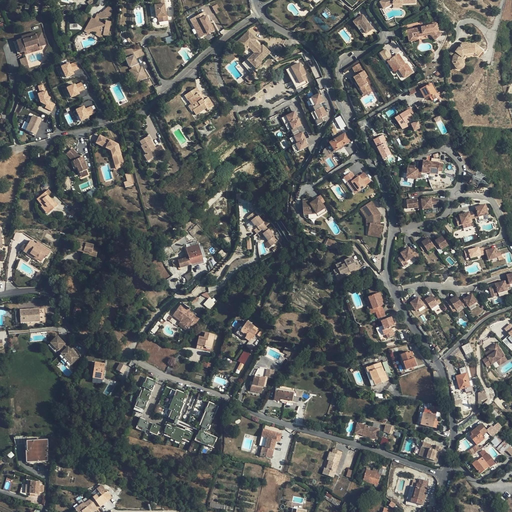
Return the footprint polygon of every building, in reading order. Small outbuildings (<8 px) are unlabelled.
[(166,16),(163,0),(157,1),(158,5),(155,6),(156,18),(158,17),(159,23),(168,21),(167,16),(166,16)] [(383,0),(380,2),(384,9),(393,4),(415,3),(415,0),(383,0)] [(220,11),(217,4),(212,7),(215,13),(220,11)] [(98,20),(110,18),(104,11),(101,13),(101,12),(98,15),(97,15),(96,15),(95,16),(95,18),(96,19),(98,20)] [(362,14),(353,21),(357,26),(359,24),(367,33),(373,28),(362,14)] [(214,31),(206,16),(195,22),(198,27),(199,27),(201,31),(200,31),(203,36),(214,31)] [(92,18),(85,30),(88,31),(87,32),(90,33),(90,32),(91,30),(103,37),(103,35),(108,36),(111,22),(106,21),(105,25),(92,18)] [(199,38),(203,36),(200,31),(201,31),(199,27),(198,27),(195,22),(192,24),(199,38)] [(421,27),(407,30),(409,40),(417,38),(417,37),(423,36),(422,33),(430,32),(437,39),(441,35),(437,30),(436,23),(428,25),(428,26),(421,27)] [(367,33),(359,24),(357,26),(364,35),(367,33)] [(90,32),(103,39),(103,37),(91,30),(90,32)] [(257,40),(249,31),(238,41),(247,50),(252,45),(257,51),(249,59),(257,67),(262,63),(261,62),(270,53),(263,45),(261,47),(255,41),(257,40)] [(25,48),(38,44),(39,47),(42,46),(46,45),(42,33),(36,35),(35,32),(21,37),(22,39),(16,41),(14,42),(18,54),(20,53),(24,52),(26,51),(25,48)] [(422,33),(423,36),(430,34),(435,40),(437,39),(430,32),(422,33)] [(247,50),(238,41),(236,43),(245,52),(247,50)] [(25,55),(43,49),(42,46),(39,47),(38,44),(25,48),(26,51),(24,52),(25,55)] [(479,59),(483,54),(475,47),(470,47),(467,45),(462,46),(458,51),(456,53),(455,55),(457,57),(455,59),(454,64),(457,65),(456,69),(458,71),(460,72),(462,72),(463,71),(464,69),(465,68),(465,66),(464,64),(464,60),(467,57),(476,56),(479,59)] [(136,59),(140,57),(137,51),(143,48),(142,47),(125,50),(128,58),(125,59),(128,66),(132,67),(133,66),(134,69),(133,70),(131,71),(133,76),(135,75),(137,79),(141,77),(142,79),(147,77),(143,70),(142,71),(140,67),(139,68),(137,65),(138,64),(136,59)] [(137,51),(140,57),(146,54),(143,48),(137,51)] [(388,58),(389,60),(392,58),(386,49),(380,53),(385,60),(388,58)] [(397,55),(387,61),(392,68),(396,65),(404,78),(413,72),(407,63),(406,64),(403,59),(401,61),(397,55)] [(22,67),(28,64),(26,57),(19,59),(22,67)] [(256,69),(257,67),(249,59),(247,60),(256,69)] [(298,63),(285,70),(296,89),(307,82),(303,74),(305,74),(298,63)] [(368,77),(360,63),(353,68),(358,75),(354,77),(361,88),(362,87),(365,92),(371,88),(365,79),(368,77)] [(73,67),(68,69),(68,68),(60,72),(64,81),(65,81),(72,78),(71,75),(76,73),(73,67)] [(253,71),(246,78),(250,83),(257,75),(253,71)] [(431,84),(420,90),(424,98),(429,95),(432,94),(432,96),(437,93),(431,84)] [(411,95),(420,90),(418,85),(413,87),(409,90),(411,95)] [(78,86),(73,88),(73,87),(65,91),(69,99),(77,95),(76,94),(81,91),(78,86)] [(53,112),(56,105),(50,103),(52,99),(49,98),(47,93),(46,93),(43,87),(39,89),(41,95),(39,96),(42,103),(48,106),(46,109),(53,112)] [(373,91),(371,88),(365,92),(362,87),(361,88),(363,92),(366,96),(373,91)] [(197,88),(191,92),(193,96),(199,93),(204,101),(205,100),(197,88)] [(208,98),(205,100),(204,101),(199,93),(193,96),(191,92),(185,95),(188,100),(190,99),(196,109),(194,111),(196,115),(207,108),(208,110),(214,106),(208,98)] [(440,92),(437,93),(432,96),(432,94),(429,95),(432,100),(433,100),(437,98),(438,101),(443,98),(440,92)] [(191,112),(194,111),(196,109),(190,99),(188,100),(191,105),(188,106),(191,112)] [(87,106),(83,109),(81,106),(74,110),(79,120),(86,116),(85,115),(91,112),(87,106)] [(395,118),(400,126),(414,118),(409,109),(395,118)] [(288,131),(302,125),(295,111),(282,117),(288,131)] [(331,123),(332,124),(333,122),(334,121),(336,121),(338,121),(340,123),(341,126),(346,124),(339,111),(335,115),(331,123)] [(449,114),(445,115),(450,132),(455,130),(449,114)] [(34,135),(41,120),(33,116),(26,131),(34,135)] [(417,122),(414,118),(400,126),(402,129),(417,122)] [(303,132),(293,136),(299,150),(309,146),(303,132)] [(334,151),(349,141),(345,134),(329,143),(334,151)] [(99,136),(95,143),(110,151),(114,166),(123,163),(117,145),(99,136)] [(141,146),(146,154),(147,153),(151,159),(155,157),(154,155),(158,153),(158,155),(164,151),(161,145),(156,148),(151,140),(149,136),(140,141),(142,145),(141,146)] [(377,147),(381,155),(382,154),(384,158),(391,154),(385,143),(381,145),(377,147)] [(71,149),(65,154),(72,161),(75,168),(76,167),(79,173),(86,170),(87,169),(83,160),(81,160),(80,158),(71,149)] [(421,168),(416,167),(416,169),(415,174),(420,175),(420,172),(428,173),(430,162),(421,161),(421,168)] [(438,163),(430,162),(428,173),(437,174),(437,170),(438,163)] [(413,166),(406,165),(405,178),(412,179),(415,179),(415,177),(415,174),(416,169),(413,168),(413,166)] [(354,176),(351,171),(343,177),(347,183),(349,181),(351,181),(358,191),(365,186),(365,185),(370,180),(364,172),(358,176),(356,178),(354,176)] [(133,185),(129,173),(125,174),(127,181),(123,183),(124,187),(133,185)] [(355,193),(358,191),(351,181),(349,181),(347,183),(355,193)] [(41,206),(44,210),(47,208),(50,212),(58,205),(55,202),(54,203),(48,195),(51,192),(49,190),(37,199),(42,205),(41,206)] [(309,201),(302,202),(303,215),(316,214),(320,211),(322,214),(327,211),(318,198),(310,204),(309,201)] [(430,198),(420,200),(422,209),(431,208),(431,204),(430,200),(430,198)] [(416,200),(405,201),(406,209),(413,208),(417,208),(417,210),(422,209),(420,200),(416,200)] [(371,201),(360,209),(367,218),(370,223),(369,226),(369,231),(376,232),(376,234),(381,235),(383,225),(380,224),(379,224),(378,219),(380,220),(380,213),(371,201)] [(476,210),(472,211),(474,218),(488,213),(485,204),(478,206),(479,208),(476,209),(476,210)] [(257,215),(254,211),(246,217),(250,221),(251,220),(254,225),(256,224),(258,226),(256,227),(254,229),(256,233),(265,226),(263,223),(263,222),(258,215),(257,215)] [(460,217),(455,218),(458,226),(462,224),(463,228),(473,225),(471,219),(474,218),(472,211),(469,212),(469,214),(466,215),(466,213),(459,215),(460,217)] [(268,229),(265,226),(256,233),(259,236),(262,233),(267,241),(266,241),(270,246),(276,242),(273,237),(274,236),(268,229)] [(442,237),(435,241),(439,247),(441,250),(448,245),(442,237)] [(337,242),(331,238),(327,246),(333,249),(337,242)] [(429,238),(422,243),(426,249),(428,251),(435,247),(432,243),(429,238)] [(77,241),(75,249),(92,253),(91,256),(96,257),(98,248),(93,247),(94,245),(86,243),(77,241)] [(30,242),(27,248),(24,253),(23,254),(28,257),(29,255),(38,260),(42,263),(46,257),(48,258),(51,253),(39,247),(38,249),(36,247),(36,246),(30,242)] [(186,249),(188,254),(200,251),(199,245),(186,249)] [(468,249),(464,250),(467,257),(470,256),(471,258),(485,253),(483,247),(483,245),(482,246),(478,247),(469,250),(468,249)] [(490,245),(483,247),(485,253),(487,253),(489,260),(498,257),(499,259),(503,258),(501,251),(497,252),(496,249),(493,250),(492,249),(491,249),(490,245)] [(403,256),(399,259),(404,267),(409,264),(407,262),(415,256),(418,254),(414,248),(411,251),(409,248),(401,254),(403,256)] [(203,261),(200,251),(188,254),(188,257),(178,260),(179,265),(180,268),(203,261)] [(346,274),(350,272),(360,267),(358,264),(356,265),(355,263),(352,257),(344,261),(345,264),(337,268),(338,269),(334,271),(339,280),(347,276),(346,274)] [(190,272),(178,281),(182,286),(194,278),(190,272)] [(505,280),(499,282),(500,284),(497,285),(498,289),(499,292),(508,289),(507,286),(505,280)] [(497,285),(490,287),(493,296),(498,295),(496,290),(498,289),(497,285)] [(368,289),(371,295),(378,293),(375,287),(368,289)] [(380,298),(383,297),(381,292),(378,293),(371,295),(368,297),(374,313),(376,312),(378,318),(385,316),(381,306),(383,305),(382,301),(380,298)] [(473,294),(467,297),(468,299),(466,300),(465,299),(461,301),(464,305),(465,307),(468,305),(470,307),(478,301),(473,294)] [(442,302),(438,297),(435,299),(433,295),(426,300),(430,306),(432,309),(442,302)] [(216,301),(210,296),(203,304),(209,309),(216,301)] [(461,301),(458,296),(451,300),(450,299),(447,301),(451,307),(454,305),(457,309),(464,305),(461,301)] [(430,306),(426,300),(423,302),(421,299),(418,301),(417,299),(411,303),(417,311),(425,305),(427,308),(430,306)] [(188,308),(180,302),(171,314),(188,326),(189,324),(191,321),(194,323),(198,317),(194,314),(193,315),(187,310),(188,308)] [(76,303),(72,315),(77,316),(78,315),(80,315),(82,310),(79,309),(81,305),(76,303)] [(46,308),(20,310),(21,323),(47,321),(46,308)] [(394,335),(393,332),(391,332),(389,327),(391,327),(394,326),(391,317),(387,318),(386,315),(385,316),(378,318),(379,320),(381,320),(384,329),(382,330),(384,335),(386,334),(387,338),(394,335)] [(252,328),(254,326),(247,321),(243,328),(240,326),(235,333),(244,339),(245,338),(249,342),(256,332),(252,328)] [(203,340),(198,339),(197,345),(211,349),(214,335),(205,333),(204,337),(203,340)] [(65,344),(57,336),(51,342),(58,350),(57,350),(60,354),(61,353),(67,347),(64,344),(65,344)] [(58,350),(51,342),(48,345),(56,352),(57,350),(58,350)] [(462,347),(466,356),(469,354),(473,352),(469,344),(462,347)] [(293,348),(286,345),(283,352),(287,354),(286,356),(288,358),(293,348)] [(496,345),(489,350),(490,352),(491,353),(486,356),(487,359),(483,362),(488,369),(497,362),(504,357),(496,345)] [(78,358),(68,347),(67,347),(61,353),(71,364),(78,358)] [(243,350),(238,361),(240,362),(237,370),(241,372),(249,353),(243,350)] [(411,369),(414,368),(417,366),(414,357),(412,358),(410,352),(401,355),(406,370),(411,369)] [(69,366),(71,364),(61,353),(60,354),(59,355),(69,366)] [(504,357),(497,362),(500,366),(507,362),(504,357)] [(105,364),(95,362),(92,377),(103,379),(105,364)] [(377,363),(362,370),(370,387),(386,380),(382,371),(381,372),(377,363)] [(126,367),(121,364),(118,370),(124,372),(126,367)] [(274,370),(267,369),(265,376),(273,378),(274,370)] [(467,370),(460,371),(461,376),(456,377),(460,390),(465,388),(467,396),(474,394),(472,387),(473,386),(471,381),(470,381),(467,370)] [(173,385),(139,371),(136,378),(142,381),(134,401),(168,416),(177,398),(170,394),(173,385)] [(250,391),(262,394),(265,378),(261,377),(261,378),(254,376),(252,386),(251,386),(250,391)] [(302,397),(304,391),(289,388),(280,386),(279,391),(275,390),(274,400),(278,401),(279,395),(288,396),(286,403),(292,404),(294,391),(296,392),(295,396),(302,397)] [(484,391),(478,393),(478,402),(488,399),(484,391)] [(103,398),(112,403),(115,398),(116,397),(111,394),(109,396),(105,394),(103,398)] [(198,425),(208,429),(219,406),(209,401),(198,425)] [(493,419),(503,411),(499,407),(495,403),(492,407),(494,410),(489,415),(493,419)] [(433,428),(435,419),(436,412),(431,410),(421,408),(417,424),(433,428)] [(157,435),(161,425),(140,418),(136,428),(157,435)] [(168,422),(163,434),(181,442),(182,438),(190,441),(193,433),(168,422)] [(368,425),(357,423),(355,432),(360,433),(365,434),(365,435),(377,438),(379,429),(371,427),(371,428),(367,427),(368,425)] [(481,425),(471,433),(472,435),(470,437),(477,445),(489,435),(492,438),(502,428),(498,424),(494,428),(492,427),(487,432),(481,425)] [(392,427),(391,426),(385,425),(384,432),(390,433),(390,432),(391,427),(392,427)] [(200,427),(195,441),(213,447),(217,436),(205,432),(206,429),(200,427)] [(275,432),(262,429),(260,437),(264,438),(261,451),(266,453),(265,456),(271,458),(275,441),(276,436),(274,436),(275,432)] [(504,442),(497,435),(496,436),(503,444),(504,442)] [(503,444),(496,436),(490,442),(497,450),(503,444)] [(47,441),(27,442),(28,451),(26,451),(27,461),(47,461),(46,452),(47,452),(47,441)] [(424,441),(422,446),(435,450),(436,448),(430,446),(431,444),(424,441)] [(503,444),(497,450),(501,454),(506,449),(509,447),(504,442),(503,444)] [(476,445),(467,451),(470,456),(479,449),(476,445)] [(421,456),(434,460),(434,459),(438,460),(440,455),(440,456),(443,448),(436,446),(436,448),(435,450),(422,446),(419,454),(422,455),(421,456)] [(326,468),(328,469),(335,472),(342,452),(333,449),(332,453),(330,452),(327,459),(329,460),(326,468)] [(487,454),(483,457),(477,462),(476,461),(472,464),(480,474),(488,467),(489,468),(495,464),(487,454)] [(242,469),(224,465),(223,469),(241,474),(242,469)] [(386,469),(382,468),(380,467),(379,470),(378,473),(372,471),(370,470),(370,469),(367,468),(366,470),(365,475),(363,480),(378,485),(381,474),(385,475),(386,469)] [(411,502),(417,503),(423,505),(428,486),(427,485),(428,481),(420,479),(419,483),(418,483),(417,487),(415,486),(411,502)] [(39,482),(31,481),(30,494),(38,494),(38,491),(43,492),(43,485),(39,485),(39,482)] [(105,499),(110,495),(107,491),(106,491),(101,485),(96,489),(99,492),(93,497),(99,507),(106,502),(105,499)] [(96,489),(90,494),(93,497),(99,492),(96,489)] [(324,497),(331,502),(332,500),(330,498),(332,496),(327,492),(324,497)] [(78,503),(80,505),(83,502),(85,503),(93,497),(90,494),(78,503)] [(99,507),(93,497),(85,503),(83,502),(80,505),(75,509),(77,511),(80,511),(82,511),(91,511),(92,510),(93,511),(99,507)] [(233,507),(210,502),(209,507),(226,511),(226,509),(232,510),(233,507)]
